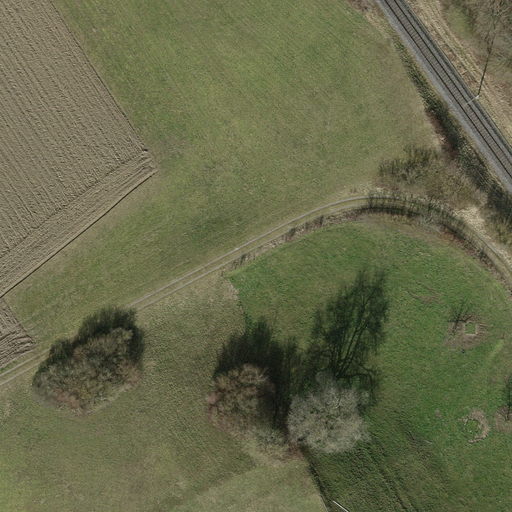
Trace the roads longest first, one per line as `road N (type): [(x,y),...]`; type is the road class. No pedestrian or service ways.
road 1 (track): [(0,383),(337,209),(404,205),(440,218),(468,234),(511,280)]
road 2 (track): [(511,125),(421,0)]
